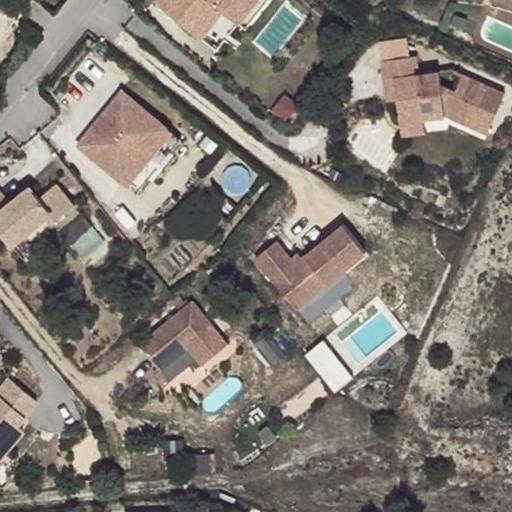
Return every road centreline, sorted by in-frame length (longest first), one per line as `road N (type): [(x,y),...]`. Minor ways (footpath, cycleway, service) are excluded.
road 1 (unknown): [(0,291),(125,432)]
road 2 (residential): [(91,0),(0,116)]
